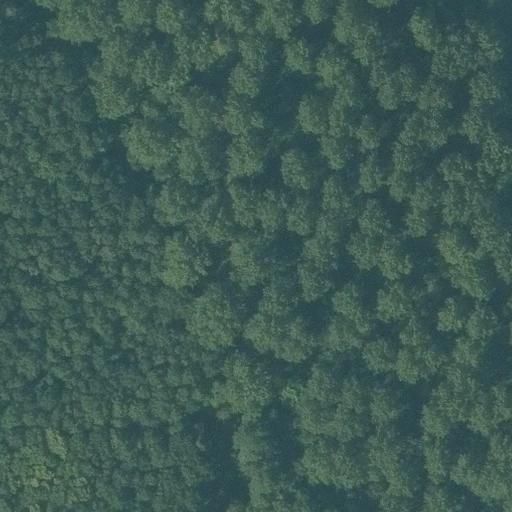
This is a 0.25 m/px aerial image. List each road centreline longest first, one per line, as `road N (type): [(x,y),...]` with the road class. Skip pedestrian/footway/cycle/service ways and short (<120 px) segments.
road 1 (track): [(331,511),(233,321),(192,0)]
road 2 (track): [(245,511),(233,321)]
